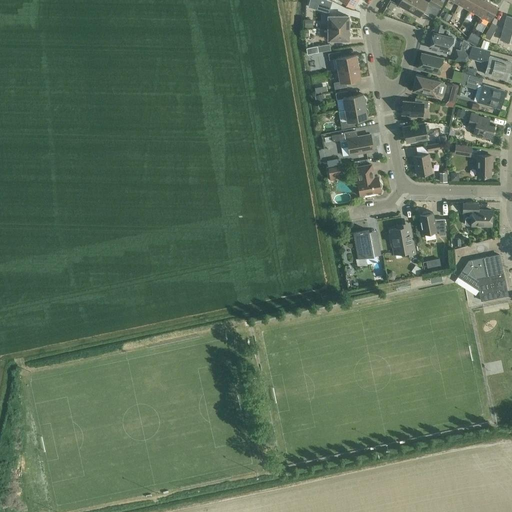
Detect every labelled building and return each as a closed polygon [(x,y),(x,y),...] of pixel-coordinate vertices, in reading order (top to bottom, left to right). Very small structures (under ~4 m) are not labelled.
[(329,13),(330,7),(332,1),(329,0),(319,0),(319,3),(317,9),(329,13)] [(430,0),(429,3),(427,2),(423,0),(401,0),(399,5),(407,10),(419,16),(422,11),(434,18),(440,8),(443,2),(438,0),(430,0)] [(469,10),(474,0),(461,0),(459,5),(469,10)] [(479,15),(487,2),(483,0),(474,0),(469,10),(479,15)] [(490,21),(492,16),(497,7),(487,2),(479,15),(490,21)] [(461,15),(456,23),(462,27),(467,18),(461,15)] [(348,28),(348,26),(350,24),(351,22),(350,20),(348,18),(348,16),(328,16),(328,28),(348,28)] [(511,42),(511,17),(506,16),(500,39),(511,42)] [(434,22),(432,30),(442,33),(444,25),(434,22)] [(489,40),(497,26),(492,22),(484,37),(489,40)] [(328,40),(348,40),(348,37),(350,36),(351,33),(350,31),(348,30),(348,28),(328,28),(328,40)] [(449,53),(453,38),(433,32),(429,48),(449,53)] [(318,52),(331,50),(330,44),(317,46),(318,52)] [(470,53),(468,58),(487,63),(490,50),(472,45),(470,52),(470,53)] [(456,49),(454,59),(467,63),(468,58),(470,53),(461,51),(456,49)] [(341,57),(340,51),(328,53),(329,60),(336,58),(338,70),(358,66),(356,54),(341,57)] [(442,57),(424,53),(421,53),(418,68),(439,73),(443,58),(442,58),(442,57)] [(490,56),(485,74),(507,80),(507,78),(508,77),(509,74),(508,72),(511,62),(490,56)] [(335,89),(337,88),(347,86),(346,81),(360,78),(358,66),(338,70),(340,81),(334,82),(335,89)] [(481,85),(483,78),(464,73),(461,82),(460,82),(460,83),(461,83),(466,84),(465,86),(476,89),(478,84),(481,85)] [(444,83),(440,82),(440,80),(416,74),(412,90),(436,96),(437,95),(441,96),(444,94),(446,85),(444,83)] [(499,108),(504,91),(483,85),(478,102),(499,108)] [(349,96),(348,90),(338,92),(335,93),(337,99),(343,98),(345,109),(365,106),(365,104),(366,102),(366,99),(365,97),(363,96),(363,94),(349,96)] [(427,107),(428,100),(415,97),(415,98),(417,98),(417,102),(403,101),(403,106),(401,107),(401,111),(402,112),(402,114),(422,116),(423,107),(427,107)] [(342,128),(354,126),(353,120),(367,117),(367,115),(368,113),(368,111),(367,109),(365,107),(365,106),(345,109),(347,120),(341,122),(342,128)] [(490,138),(494,126),(488,124),(490,119),(470,113),(467,125),(474,127),(473,133),(490,138)] [(424,124),(424,123),(404,127),(406,142),(427,138),(426,131),(428,131),(429,129),(429,125),(427,124),(424,124)] [(333,141),(345,139),(344,133),(332,135),(333,141)] [(350,155),(373,150),(370,134),(347,138),(350,155)] [(427,151),(440,149),(439,143),(426,145),(427,151)] [(471,156),(472,146),(455,144),(454,154),(471,156)] [(417,175),(431,173),(428,154),(414,156),(417,175)] [(490,176),(491,155),(478,155),(477,166),(477,176),(490,176)] [(372,177),(371,173),(373,173),(372,164),(356,167),(358,180),(357,180),(360,195),(381,191),(380,188),(381,186),(381,183),(380,181),(378,180),(378,176),(372,177)] [(331,180),(343,178),(341,165),(328,168),(331,180)] [(491,226),(492,210),(478,210),(478,203),(463,203),(463,212),(472,212),(472,217),(467,217),(465,219),(465,224),(467,225),(471,225),(491,226)] [(430,213),(430,211),(422,212),(422,213),(422,214),(420,215),(421,220),(420,220),(423,234),(437,231),(437,230),(438,230),(439,234),(445,234),(445,229),(444,219),(445,219),(445,218),(434,219),(433,212),(430,213)] [(415,253),(412,238),(409,223),(397,225),(398,229),(390,230),(395,253),(400,252),(401,256),(415,253)] [(370,239),(369,230),(354,233),(358,258),(356,259),(357,266),(367,264),(366,257),(381,254),(378,238),(370,239)] [(503,273),(499,254),(489,257),(489,256),(468,260),(458,276),(474,287),(476,284),(478,284),(481,300),(508,295),(503,273)] [(439,259),(426,262),(428,271),(441,268),(439,259)] [(445,271),(451,269),(450,263),(443,264),(445,271)]
